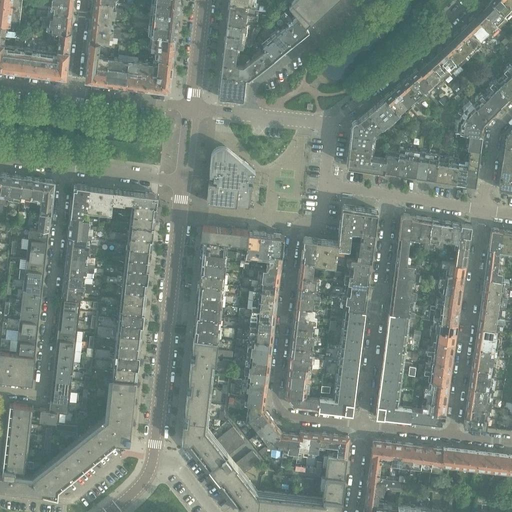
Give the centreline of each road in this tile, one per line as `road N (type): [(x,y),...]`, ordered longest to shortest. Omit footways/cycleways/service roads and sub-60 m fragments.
road 1 (tertiary): [(151,458),(183,181)]
road 2 (residential): [(290,224),(275,400),(290,417),(363,426)]
road 3 (residential): [(0,389),(41,388),(66,164)]
road 4 (residential): [(363,426),(391,196)]
road 5 (residential): [(452,436),(483,210)]
road 6 (residential): [(333,126),(474,0)]
road 7 (residential): [(373,0),(255,87),(250,119)]
road 8 (residential): [(0,493),(65,501),(122,459)]
